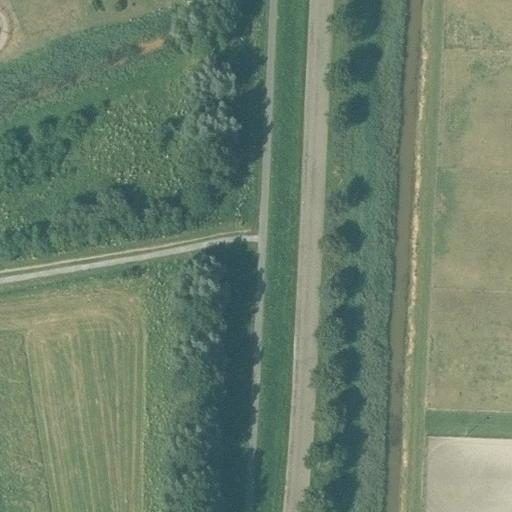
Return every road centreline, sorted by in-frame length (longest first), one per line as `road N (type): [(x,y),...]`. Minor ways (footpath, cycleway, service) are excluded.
road 1 (tertiary): [(295,511),(321,0)]
road 2 (unknown): [(262,228),(0,273)]
